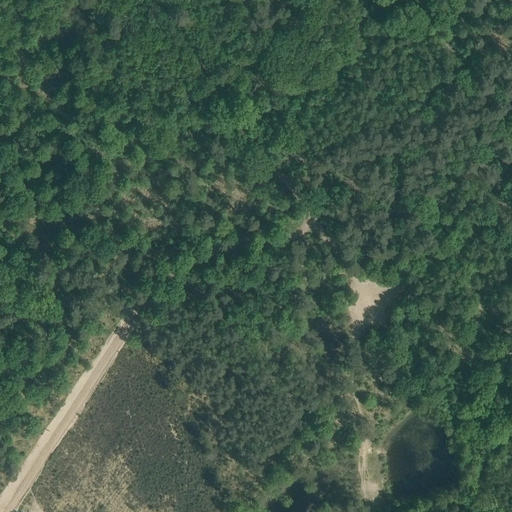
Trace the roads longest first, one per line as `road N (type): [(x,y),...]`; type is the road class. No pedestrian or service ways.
road 1 (track): [(402,292),(300,244),(207,253),(129,316),(0,511)]
road 2 (track): [(150,0),(331,254)]
